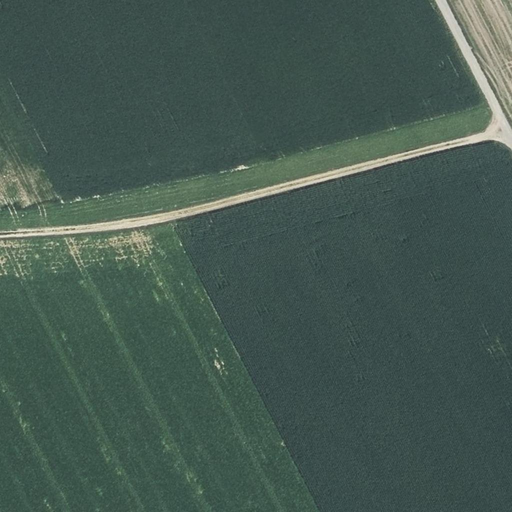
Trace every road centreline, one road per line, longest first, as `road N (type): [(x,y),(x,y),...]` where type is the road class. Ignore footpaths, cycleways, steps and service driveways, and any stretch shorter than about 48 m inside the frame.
road 1 (track): [(506,131),(128,221),(0,236)]
road 2 (unclassified): [(442,0),(511,141)]
